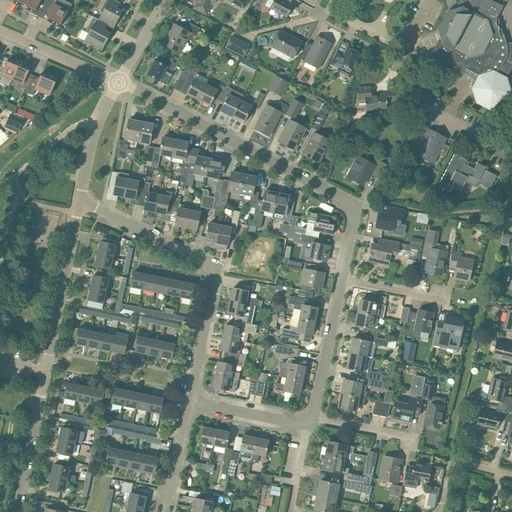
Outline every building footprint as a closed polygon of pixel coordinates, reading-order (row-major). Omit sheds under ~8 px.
[(24,9),(28,0),(14,0),(13,3),(24,9)] [(28,0),(24,9),(34,14),(37,8),(42,11),(48,0),(28,0)] [(55,0),(48,0),(42,11),(48,14),(45,20),(59,27),(67,12),(54,4),(56,0),(55,0)] [(107,24),(107,25),(114,28),(122,12),(117,9),(120,3),(114,0),(107,0),(101,13),(103,14),(100,20),(107,24)] [(199,0),(195,9),(206,15),(211,4),(213,5),(215,0),(199,0)] [(248,1),(245,0),(228,0),(228,2),(243,10),(248,1)] [(269,0),(273,2),(270,9),(286,17),(292,5),(282,0),(269,0)] [(473,73),(478,75),(482,75),(487,73),(492,71),(494,73),(500,68),(503,64),(511,68),(511,66),(511,41),(506,43),(503,34),(500,34),(496,24),(496,20),(497,16),(502,6),(499,5),(497,3),(490,0),(484,0),(480,8),(472,4),(468,13),(458,8),(454,9),(447,11),(437,30),(439,37),(440,41),(437,42),(428,59),(443,67),(458,74),(461,76),(465,69),(473,73)] [(480,8),(484,0),(458,0),(457,4),(458,8),(468,13),(472,4),(480,8)] [(104,31),(107,25),(107,24),(100,20),(94,17),(86,32),(83,31),(79,38),(102,50),(111,34),(104,31)] [(175,25),(164,45),(180,53),(190,34),(197,38),(202,30),(189,24),(185,31),(175,25)] [(240,26),(238,25),(234,33),(236,34),(242,33),(240,26)] [(301,43),(279,31),(271,47),(293,58),(301,43)] [(231,36),(225,48),(244,58),(250,46),(231,36)] [(307,43),(299,59),(304,62),(318,69),(331,44),(317,37),(313,46),(307,43)] [(352,70),(360,55),(347,49),(345,54),(338,51),(331,65),(340,69),(342,65),(352,70)] [(0,65),(0,79),(11,84),(21,61),(16,59),(18,56),(11,53),(9,59),(5,68),(0,65)] [(27,91),(32,80),(27,77),(31,68),(26,66),(27,63),(21,61),(11,84),(27,91)] [(174,71),(167,67),(167,68),(154,61),(147,75),(159,81),(163,74),(170,78),(174,71)] [(487,73),(482,75),(478,75),(473,85),(471,89),(473,94),(476,104),(489,111),(504,106),(511,93),(510,89),(507,77),(508,74),(511,68),(503,64),(500,68),(494,73),(492,71),(487,73)] [(186,83),(191,73),(184,69),(178,79),(186,83)] [(465,69),(461,76),(461,79),(473,85),(478,75),(473,73),(465,69)] [(192,71),(191,73),(186,83),(185,84),(191,87),(187,94),(198,100),(206,84),(195,78),(197,74),(192,71)] [(286,82),(290,73),(286,71),(284,74),(281,79),(286,82)] [(32,80),(27,91),(26,93),(33,95),(35,90),(50,96),(57,79),(55,79),(56,76),(48,73),(47,75),(42,73),(38,82),(32,80)] [(275,76),(267,91),(282,98),(290,84),(275,76)] [(219,101),(226,88),(220,85),(217,90),(206,84),(198,100),(210,106),(214,98),(219,101)] [(387,110),(386,102),(401,101),(400,90),(385,92),(385,94),(371,96),(370,86),(356,88),(358,101),(364,100),(366,112),(387,110)] [(232,117),(240,101),(244,95),(232,89),(232,90),(227,87),(226,89),(226,88),(219,101),(225,104),(221,112),(232,117)] [(253,104),(259,107),(265,96),(259,93),(254,101),(253,104)] [(294,100),(285,116),(294,120),(302,104),(294,100)] [(251,107),(240,101),(232,117),(244,123),(252,108),(252,107),(251,107)] [(269,136),(281,113),(267,106),(255,129),(269,136)] [(311,127),(318,131),(326,115),(324,114),(325,112),(320,109),(311,127)] [(17,114),(32,120),(36,117),(19,110),(17,114)] [(24,119),(10,114),(6,124),(20,130),(24,119)] [(350,122),(343,119),(340,128),(347,131),(350,122)] [(125,139),(137,141),(141,122),(129,120),(125,139)] [(297,140),(299,141),(305,129),(289,121),(279,142),(292,149),(297,140)] [(153,125),(141,122),(137,141),(149,144),(153,125)] [(433,165),(446,138),(427,129),(414,156),(433,165)] [(345,132),(339,130),(335,141),(333,141),(331,146),(339,149),(345,132)] [(314,134),(302,155),(318,163),(329,142),(314,134)] [(175,140),(163,138),(160,149),(155,148),(152,162),(151,167),(158,168),(160,155),(172,157),(175,140)] [(119,140),(117,151),(126,153),(128,145),(124,145),(125,142),(119,140)] [(181,176),(180,181),(186,183),(187,179),(188,172),(193,149),(187,148),(188,143),(175,140),(172,157),(184,160),(181,176)] [(143,160),(152,162),(155,148),(148,146),(146,154),(144,154),(143,160)] [(385,147),(383,154),(391,156),(392,149),(385,147)] [(344,158),(348,153),(341,148),(337,153),(344,158)] [(198,150),(193,149),(188,172),(194,173),(194,174),(206,177),(210,159),(197,156),(198,150)] [(449,192),(452,187),(461,191),(465,182),(475,187),(477,183),(490,190),(496,177),(484,170),(485,168),(476,164),(474,169),(465,164),(466,161),(454,155),(438,187),(449,192)] [(347,178),(362,186),(368,175),(370,176),(379,180),(387,165),(375,159),(372,164),(358,157),(347,178)] [(220,201),(221,192),(222,192),(224,181),(218,179),(222,161),(210,159),(206,177),(214,178),(212,185),(216,186),(214,198),(215,198),(218,200),(220,201)] [(118,195),(125,197),(128,179),(117,177),(118,173),(112,172),(109,189),(114,190),(112,200),(117,201),(118,195)] [(224,181),(222,192),(221,192),(220,201),(226,205),(229,191),(239,193),(243,175),(232,173),(230,182),(224,181)] [(245,195),(251,196),(249,207),(255,208),(257,200),(257,201),(258,194),(253,192),(256,177),(243,175),(239,193),(238,200),(244,201),(245,195)] [(142,194),(144,183),(145,179),(139,178),(138,181),(128,179),(125,197),(131,198),(130,203),(134,204),(136,193),(142,194)] [(149,211),(155,212),(159,194),(148,192),(149,184),(144,183),(142,194),(147,196),(143,216),(148,216),(149,211)] [(261,210),(273,213),(277,194),(265,191),(261,210)] [(172,197),(159,194),(155,212),(161,213),(160,219),(165,220),(167,209),(173,210),(175,198),(176,193),(173,192),(172,197)] [(285,215),(287,206),(289,196),(277,194),(273,213),(285,215)] [(201,207),(207,209),(210,197),(203,195),(201,207)] [(214,198),(210,197),(207,209),(212,210),(213,205),(217,206),(218,200),(215,198),(214,198)] [(186,228),(190,210),(184,209),(184,206),(180,205),(181,199),(175,198),(173,210),(178,211),(174,231),(179,232),(180,226),(186,228)] [(406,226),(399,225),(402,211),(387,208),(386,213),(379,212),(375,228),(388,230),(387,233),(404,237),(406,226)] [(201,212),(190,210),(186,228),(192,229),(191,234),(196,235),(201,212)] [(255,210),(252,226),(248,225),(247,232),(255,234),(256,227),(261,228),(264,212),(255,210)] [(237,227),(240,212),(234,211),(230,226),(237,227)] [(292,214),(286,213),(285,215),(285,219),(281,218),(279,232),(287,234),(288,231),(291,216),(292,214)] [(305,235),(318,238),(319,233),(332,235),(336,218),(310,213),(305,235)] [(299,217),(291,216),(288,231),(295,233),(299,217)] [(210,246),(216,247),(220,225),(210,223),(205,246),(210,247),(210,246)] [(246,237),(247,232),(248,225),(242,224),(239,236),(246,237)] [(231,227),(220,225),(216,247),(222,249),(227,250),(231,227)] [(511,231),(505,229),(503,236),(510,237),(511,237),(511,231)] [(287,238),(294,239),(295,233),(288,231),(287,234),(287,238)] [(434,250),(438,233),(428,231),(425,242),(423,256),(429,257),(426,273),(442,276),(447,253),(434,250)] [(317,244),(318,238),(305,235),(302,234),(300,241),(307,242),(305,248),(311,249),(309,259),(327,262),(330,247),(317,244)] [(411,237),(409,245),(421,247),(423,240),(411,237)] [(369,261),(378,263),(379,261),(389,263),(391,254),(397,255),(398,249),(417,253),(416,258),(419,259),(421,248),(387,240),(385,246),(373,244),(369,261)] [(100,241),(97,254),(113,257),(115,244),(100,241)] [(469,282),(474,260),(460,258),(461,254),(452,252),(449,267),(456,269),(454,278),(469,282)] [(97,254),(95,266),(110,269),(113,257),(97,254)] [(419,261),(406,259),(404,268),(417,271),(419,261)] [(300,271),(302,262),(288,260),(286,268),(300,271)] [(312,288),(321,290),(324,274),(304,269),(301,286),(302,286),(301,288),(302,289),(310,291),(312,290),(312,288)] [(131,287),(143,290),(146,275),(134,272),(131,287)] [(93,275),(91,288),(106,291),(108,278),(93,275)] [(158,277),(146,275),(143,290),(155,292),(158,277)] [(155,292),(167,295),(170,280),(158,277),(155,292)] [(183,282),(170,280),(167,295),(180,297),(183,282)] [(198,301),(200,291),(194,290),(195,285),(183,282),(180,297),(192,300),(198,301)] [(247,298),(249,291),(253,292),(254,287),(242,284),(241,290),(233,288),(230,301),(255,306),(261,308),(263,301),(247,298)] [(104,303),(106,291),(91,288),(87,306),(102,309),(104,303)] [(292,318),(300,320),(315,323),(317,309),(306,307),(308,300),(289,296),(288,304),(295,306),(292,318)] [(385,304),(387,297),(380,296),(378,303),(385,304)] [(361,300),(358,313),(376,316),(376,317),(383,318),(386,305),(379,303),(370,302),(371,298),(364,297),(363,300),(361,300)] [(235,321),(246,324),(251,325),(255,306),(230,301),(228,313),(236,314),(235,321)] [(407,321),(409,312),(410,308),(403,307),(400,321),(407,323),(407,321)] [(429,333),(433,314),(419,310),(416,323),(407,321),(404,336),(416,339),(419,339),(421,331),(429,333)] [(375,338),(377,338),(378,331),(373,330),(376,317),(358,313),(355,326),(363,327),(362,335),(375,338)] [(270,326),(276,327),(278,316),(272,314),(270,326)] [(444,323),(438,322),(433,345),(457,350),(464,320),(446,316),(444,323)] [(312,336),(315,323),(300,320),(292,318),(290,331),(282,329),(281,337),(300,341),(301,334),(312,336)] [(225,325),(223,338),(239,341),(246,343),(248,333),(255,335),(257,326),(251,325),(246,324),(235,321),(234,327),(225,325)] [(88,346),(91,331),(79,329),(72,328),(70,338),(77,340),(76,344),(88,346)] [(104,334),(91,331),(88,346),(100,349),(104,334)] [(116,332),(115,336),(116,336),(113,351),(125,354),(128,339),(127,339),(128,334),(116,332)] [(116,336),(115,336),(104,334),(100,349),(113,351),(116,336)] [(416,339),(404,336),(403,342),(404,342),(415,344),(416,339)] [(135,351),(147,354),(151,339),(138,337),(135,351)] [(227,358),(239,361),(245,362),(246,356),(240,355),(241,349),(237,348),(239,341),(223,338),(220,351),(229,352),(227,358)] [(353,338),(350,353),(368,357),(371,342),(353,338)] [(397,342),(377,338),(375,338),(373,345),(387,348),(395,349),(397,342)] [(163,342),(151,339),(147,354),(160,356),(163,342)] [(175,344),(163,342),(160,356),(172,359),(175,344)] [(511,345),(497,342),(493,357),(511,361),(511,345)] [(298,349),(276,345),(275,353),(297,357),(298,349)] [(413,353),(402,351),(401,359),(411,362),(413,353)] [(365,372),(368,357),(350,353),(347,369),(365,372)] [(238,366),(239,361),(227,358),(226,364),(218,362),(215,376),(231,379),(238,380),(240,374),(232,372),(234,365),(238,366)] [(287,378),(303,381),(306,367),(297,365),(297,363),(297,362),(297,361),(296,360),(294,359),(293,358),(291,358),(290,359),(289,359),(287,360),(286,362),(286,363),(281,362),(280,368),(288,370),(287,378)] [(369,378),(384,381),(385,382),(386,376),(381,375),(381,374),(368,371),(366,378),(369,378)] [(268,374),(259,373),(258,382),(257,384),(255,395),(262,397),(265,383),(266,383),(268,374)] [(414,375),(410,395),(413,395),(412,398),(410,397),(409,402),(397,400),(393,419),(410,422),(412,415),(419,416),(422,400),(416,399),(417,396),(421,397),(425,377),(414,375)] [(230,385),(231,379),(215,376),(213,387),(236,392),(237,386),(230,385)] [(300,395),(303,381),(287,378),(285,386),(278,384),(276,390),(284,392),(300,395)] [(382,389),(384,381),(369,378),(367,386),(382,389)] [(500,402),(498,408),(508,410),(511,399),(505,397),(508,383),(492,379),(487,399),(500,402)] [(344,380),(342,394),(366,399),(367,392),(361,391),(362,384),(344,380)] [(255,395),(257,384),(251,383),(249,394),(255,395)] [(64,398),(77,401),(80,386),(67,384),(66,391),(65,397),(64,398)] [(422,399),(431,401),(435,386),(434,385),(426,384),(425,384),(425,385),(422,399)] [(77,401),(89,403),(92,389),(80,386),(77,401)] [(104,391),(92,389),(89,403),(101,406),(104,391)] [(111,403),(123,406),(126,391),(114,389),(111,403)] [(139,394),(126,391),(123,406),(136,409),(139,394)] [(136,409),(148,411),(151,396),(139,394),(136,409)] [(365,405),(366,399),(342,394),(339,407),(356,411),(358,404),(365,405)] [(163,399),(151,396),(148,411),(160,414),(163,399)] [(375,401),(372,415),(387,418),(390,404),(375,401)] [(444,406),(432,403),(430,403),(427,417),(426,417),(424,425),(425,425),(425,427),(426,429),(435,431),(437,429),(437,427),(440,428),(444,406)] [(499,420),(505,421),(508,410),(498,408),(497,414),(481,410),(477,425),(497,430),(499,420)] [(112,433),(120,435),(121,430),(106,427),(104,434),(108,435),(111,435),(112,433)] [(79,438),(76,437),(77,431),(62,428),(59,440),(75,443),(74,444),(78,444),(79,438)] [(207,444),(213,445),(216,430),(204,428),(199,449),(206,450),(207,444)] [(96,429),(92,447),(97,448),(98,443),(99,439),(100,435),(100,433),(101,430),(96,429)] [(226,448),(229,433),(216,430),(213,445),(226,448)] [(106,445),(108,435),(104,434),(100,433),(100,435),(99,439),(98,443),(106,445)] [(227,475),(234,476),(236,464),(237,464),(239,457),(251,460),(252,454),(255,439),(243,436),(240,450),(233,449),(230,463),(227,475)] [(265,455),(268,441),(255,439),(252,454),(251,460),(251,462),(258,463),(259,455),(265,456),(265,455)] [(72,456),(74,444),(75,443),(59,440),(57,452),(72,456)] [(329,442),(326,456),(344,460),(346,453),(353,454),(354,447),(329,442)] [(88,466),(93,467),(97,448),(92,447),(90,455),(88,466)] [(109,448),(107,455),(106,463),(118,466),(121,451),(109,448)] [(133,453),(121,451),(118,466),(130,468),(133,453)] [(377,452),(369,451),(366,464),(375,465),(377,452)] [(130,468),(143,471),(146,456),(133,453),(130,468)] [(158,458),(146,456),(143,471),(155,473),(158,458)] [(343,467),(344,460),(326,456),(323,470),(348,475),(349,468),(343,467)] [(397,483),(402,460),(384,456),(380,480),(397,483)] [(230,463),(224,461),(222,474),(227,475),(230,463)] [(406,469),(402,485),(416,488),(418,480),(428,483),(432,466),(414,462),(413,470),(406,469)] [(207,476),(208,472),(208,471),(209,465),(197,463),(196,469),(201,470),(200,475),(207,476)] [(76,481),(77,476),(68,474),(69,467),(54,464),(52,476),(67,479),(76,481)] [(93,467),(88,466),(84,483),(89,484),(93,467)] [(272,482),(273,474),(263,473),(262,481),(272,482)] [(259,482),(261,476),(249,474),(247,479),(259,482)] [(352,474),(350,482),(361,484),(362,484),(364,484),(366,477),(352,474)] [(64,492),(67,479),(52,476),(49,489),(64,492)] [(361,484),(350,482),(343,480),(341,488),(360,492),(361,484)] [(321,481),(318,496),(336,500),(339,484),(321,481)] [(391,484),(389,495),(400,497),(402,487),(391,484)] [(434,507),(436,495),(437,495),(439,488),(433,487),(431,494),(429,493),(426,505),(434,507)] [(130,494),(127,506),(143,509),(145,497),(130,494)] [(193,501),(192,508),(211,511),(213,501),(183,495),(182,499),(193,501)] [(318,496),(315,511),(321,511),(333,511),(336,500),(318,496)]
